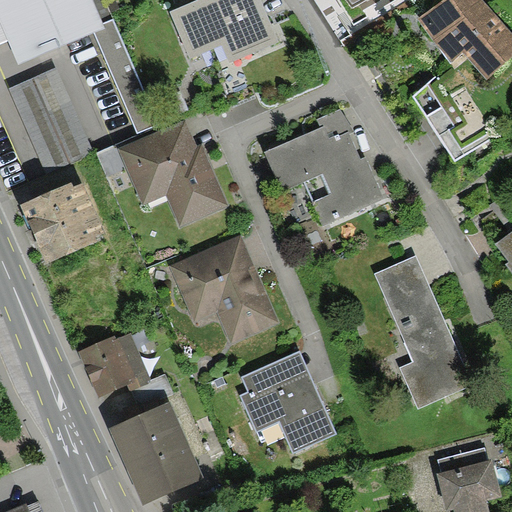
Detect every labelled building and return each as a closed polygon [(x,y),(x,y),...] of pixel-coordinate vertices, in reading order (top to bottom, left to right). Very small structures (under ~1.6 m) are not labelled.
[(35,56),(97,29),(84,0),(0,0),(0,28),(19,20),(35,56)] [(272,42),(253,0),(203,0),(170,15),(188,56),(219,43),(227,61),(272,42)] [(488,73),(511,52),(511,48),(470,0),(435,0),(431,5),(488,73)] [(119,39),(99,48),(132,126),(153,118),(119,39)] [(0,87),(0,88),(38,178),(85,158),(46,68),(0,87)] [(494,131),(450,69),(419,98),(459,156),(494,131)] [(320,227),(378,202),(358,154),(351,156),(335,118),(263,148),(281,190),(314,176),(322,194),(308,200),(320,227)] [(163,194),(176,226),(220,208),(194,147),(188,150),(176,123),(117,148),(141,204),(163,194)] [(47,261),(97,240),(70,176),(19,198),(47,261)] [(511,239),(503,247),(511,257),(511,266),(511,267),(511,268),(511,239)] [(227,342),(267,324),(234,247),(173,274),(196,326),(216,318),(227,342)] [(411,258),(370,277),(410,366),(396,372),(412,408),(467,383),(411,258)] [(78,351),(98,393),(137,374),(117,332),(78,351)] [(331,436),(294,353),(240,376),(248,395),(238,399),(253,433),(277,422),(290,454),(331,436)] [(146,499),(190,479),(155,401),(111,421),(146,499)] [(480,511),(476,495),(489,492),(480,455),(431,468),(441,504),(447,502),(449,511),(480,511)]
